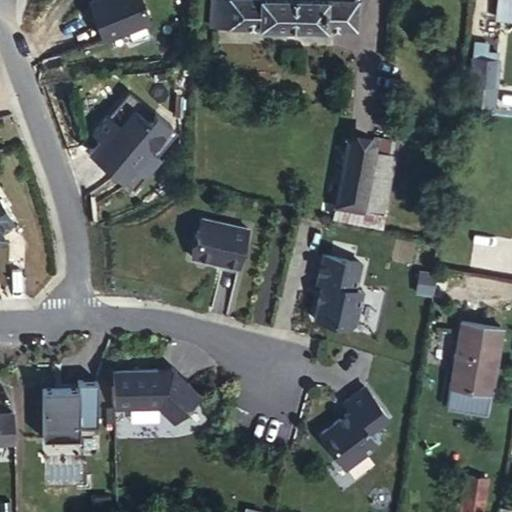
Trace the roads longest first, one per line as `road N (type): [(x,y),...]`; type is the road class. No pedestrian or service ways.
road 1 (residential): [(0,26),(56,164),(77,260),(78,318)]
road 2 (residential): [(78,318),(144,320),(257,344),(268,382)]
road 3 (unknown): [(257,344),(304,220)]
